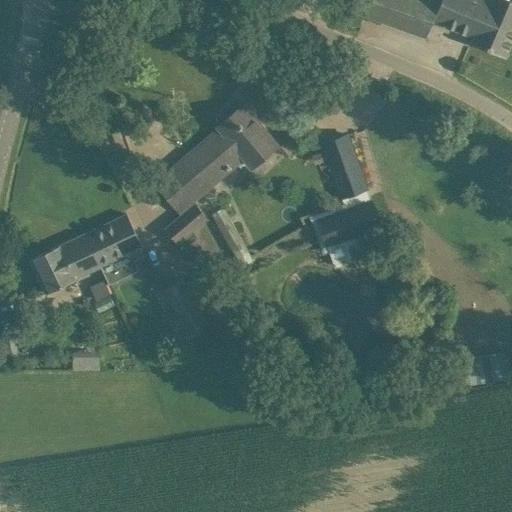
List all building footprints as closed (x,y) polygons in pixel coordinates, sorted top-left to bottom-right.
[(425,0),(426,0),(424,0),(354,0),(351,10),(425,36),(432,19),(473,36),(471,42),(504,56),(511,37),(511,0),(425,0)] [(219,127),(190,152),(215,181),(244,157),(251,165),(276,144),(243,104),(218,126),(219,127)] [(332,193),(360,185),(346,136),(317,145),(332,193)] [(179,211),(215,181),(190,152),(155,181),(179,211)] [(371,199),(317,218),(326,245),(342,240),(349,261),(372,253),(364,232),(381,226),(371,199)] [(193,205),(165,228),(177,242),(204,219),(193,205)] [(126,213),(86,232),(101,265),(142,246),(126,213)] [(75,277),(101,265),(86,232),(59,245),(59,244),(59,245),(58,244),(29,259),(46,292),(75,278),(75,277)] [(94,312),(113,305),(104,278),(85,284),(94,312)] [(165,288),(176,308),(165,313),(178,336),(206,321),(183,279),(165,288)] [(460,354),(463,381),(503,377),(500,349),(460,354)] [(86,355),(86,369),(99,369),(99,355),(86,355)]
